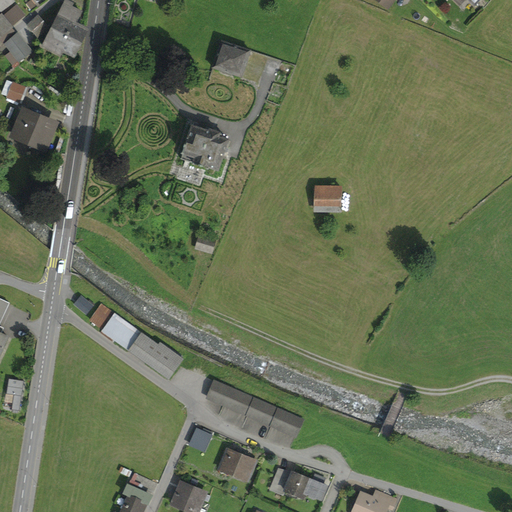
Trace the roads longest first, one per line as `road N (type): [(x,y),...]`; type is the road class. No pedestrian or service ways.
road 1 (track): [(63,219),(113,234),(194,304),(321,362),(435,395),(511,381)]
road 2 (primary): [(98,0),(52,294)]
road 3 (primary): [(51,303),(18,511)]
road 4 (residential): [(51,303),(195,409)]
road 5 (residential): [(195,409),(267,448),(342,472)]
road 6 (residential): [(342,472),(470,511)]
road 7 (track): [(193,0),(260,23),(302,0)]
